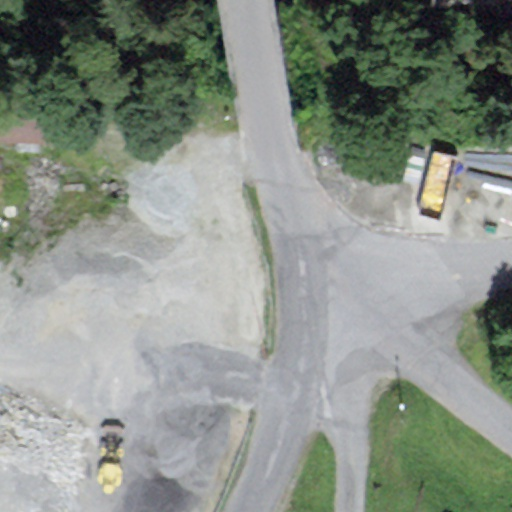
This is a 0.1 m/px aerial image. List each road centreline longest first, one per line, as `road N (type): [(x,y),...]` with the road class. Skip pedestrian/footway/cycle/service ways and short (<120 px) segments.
road 1 (unclassified): [(304,275),(240,0)]
road 2 (unclassified): [(511,437),(372,329),(309,316)]
road 3 (unclassified): [(511,277),(304,275)]
road 4 (unclassified): [(257,511),(304,388),(309,316)]
